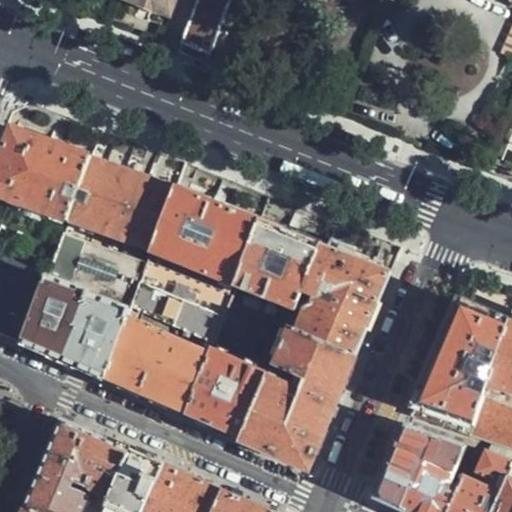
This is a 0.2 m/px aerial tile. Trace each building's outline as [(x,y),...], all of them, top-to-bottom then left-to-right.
[(125,0),(174,19),(181,0),(125,0)] [(198,0),(181,45),(209,56),(230,0),(198,0)] [(0,196),(68,222),(92,158),(53,143),(14,128),(0,162),(0,196)] [(156,182),(92,158),(68,222),(144,249),(141,261),(148,264),(152,255),(176,190),(156,182)] [(216,205),(176,190),(152,255),(235,288),(260,222),(216,205)] [(303,292),(322,245),(291,234),(260,222),(235,288),(264,300),(295,313),(303,292)] [(48,275),(90,293),(130,310),(132,305),(140,286),(147,265),(148,264),(141,261),(64,234),(48,275)] [(372,315),(390,272),(322,245),(303,292),(318,298),(316,305),(307,307),(298,333),(356,356),(372,315)] [(0,334),(21,343),(48,275),(0,256),(0,334)] [(223,320),(229,305),(231,298),(205,288),(168,273),(147,265),(140,286),(223,320)] [(42,352),(65,362),(90,293),(48,275),(21,343),(42,352)] [(141,394),(187,414),(212,347),(218,332),(223,320),(140,286),(132,305),(202,335),(199,345),(127,317),(104,379),(141,394)] [(84,370),(104,379),(127,317),(130,310),(90,293),(65,362),(84,370)] [(282,317),(292,320),(295,313),(264,300),(256,316),(279,326),(282,317)] [(434,364),(412,416),(472,437),(483,404),(487,389),(511,321),(461,301),(434,364)] [(247,312),(229,305),(223,320),(218,332),(236,340),(247,312)] [(511,321),(487,389),(511,392),(511,321)] [(331,415),(356,356),(298,333),(288,330),(283,341),(273,366),(285,371),(281,379),(272,375),(274,371),(268,370),(242,438),(309,468),(331,415)] [(213,425),(242,438),(268,370),(212,347),(187,414),(213,425)] [(511,450),(511,411),(483,404),(472,437),(492,444),(511,450)] [(45,468),(26,511),(31,511),(84,511),(90,499),(89,497),(72,490),(74,484),(88,491),(110,443),(64,423),(45,468)] [(378,497),(410,511),(448,511),(456,486),(468,448),(407,427),(378,497)] [(118,446),(110,443),(88,491),(111,500),(132,453),(118,446)] [(496,511),(511,477),(511,450),(492,444),(480,479),(470,477),(465,489),(456,486),(448,511),(496,511)] [(150,460),(132,453),(111,500),(106,511),(147,511),(168,467),(150,460)] [(216,511),(225,491),(209,484),(168,467),(147,511),(216,511)] [(511,511),(511,477),(496,511),(511,511)] [(275,511),(225,491),(216,511),(275,511)]
